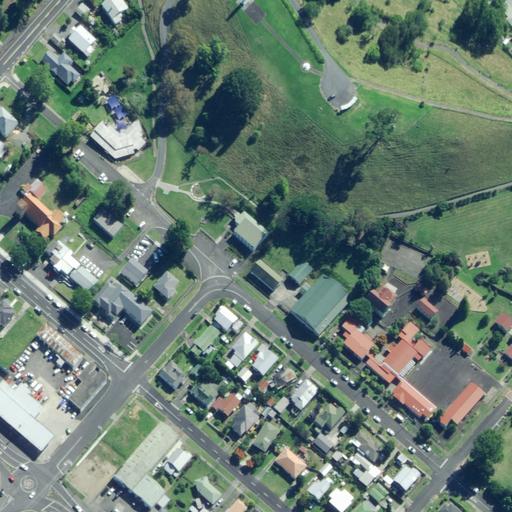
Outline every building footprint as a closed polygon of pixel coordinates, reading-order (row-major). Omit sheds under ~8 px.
[(103,0),(101,2),(103,4),(100,7),(115,26),(122,20),(119,16),(129,8),(121,0),(103,0)] [(511,0),(496,0),(506,10),(504,12),(508,17),(506,19),(511,25),(511,0)] [(89,10),(82,4),(75,12),(82,19),(89,10)] [(96,41),(80,28),(76,33),(73,30),(69,35),(72,38),(68,42),(87,58),(92,53),(88,50),(96,41)] [(67,45),(55,35),(50,41),(62,51),(67,45)] [(73,63),(64,54),(57,61),(49,54),(41,64),(69,88),(80,76),(69,66),(73,63)] [(18,127),(1,112),(0,113),(0,135),(6,140),(18,127)] [(140,134),(142,132),(134,125),(127,133),(117,137),(100,122),(94,131),(90,136),(114,158),(136,150),(146,138),(140,134)] [(48,191),(38,183),(16,208),(38,227),(34,231),(44,239),(51,231),(54,234),(62,225),(59,222),(65,215),(55,206),(52,210),(40,200),(48,191)] [(73,203),(78,207),(84,200),(80,196),(73,203)] [(102,206),(92,219),(112,237),(123,225),(102,206)] [(269,233),(244,211),(235,221),(240,225),(234,232),(254,250),(269,233)] [(70,259),(73,256),(58,243),(56,246),(53,243),(45,253),(50,257),(52,259),(49,263),(55,268),(53,270),(58,275),(61,272),(68,278),(87,294),(97,282),(81,268),(70,259)] [(303,258),(289,274),(299,284),(314,268),(303,258)] [(283,278),(260,259),(248,275),(271,293),(283,278)] [(148,273),(133,260),(120,274),(136,287),(148,273)] [(179,284),(167,273),(162,278),(153,289),(167,302),(176,293),(173,291),(179,284)] [(328,274),(294,312),(320,334),(354,296),(328,274)] [(428,289),(419,282),(415,288),(423,294),(428,289)] [(379,283),(365,299),(384,316),(398,300),(379,283)] [(152,315),(117,285),(113,290),(108,285),(92,303),(114,322),(123,312),(141,328),(152,315)] [(439,311),(424,297),(415,306),(430,320),(439,311)] [(165,310),(152,298),(148,302),(161,314),(165,310)] [(16,315),(3,303),(0,306),(0,326),(3,329),(16,315)] [(237,320),(225,309),(222,307),(214,316),(217,318),(214,321),(226,332),(237,320)] [(511,321),(502,313),(494,322),(507,334),(511,328),(511,321)] [(343,342),(388,384),(394,378),(367,353),(376,344),(362,330),(357,326),(350,319),(342,327),(350,335),(343,342)] [(421,329),(409,319),(397,333),(408,343),(421,329)] [(84,353),(46,321),(34,334),(72,367),(84,353)] [(243,326),(239,322),(232,329),(236,333),(243,326)] [(219,336),(210,327),(198,341),(197,340),(193,345),(195,346),(190,352),(197,358),(202,353),(203,354),(219,336)] [(237,369),(258,345),(254,342),(256,339),(250,333),(247,336),(246,334),(232,350),(236,354),(226,366),(231,371),(235,367),(237,369)] [(422,337),(413,347),(424,357),(433,347),(422,337)] [(404,339),(383,363),(399,377),(420,354),(404,339)] [(471,351),(465,346),(462,350),(468,355),(471,351)] [(255,361),(256,362),(251,368),(262,378),(277,360),(268,352),(262,347),(257,352),(260,355),(255,361)] [(107,377),(89,362),(74,378),(80,383),(64,401),(77,412),(107,377)] [(176,369),(177,368),(171,363),(159,376),(175,390),(182,383),(186,378),(176,369)] [(200,371),(196,368),(191,373),(196,377),(200,371)] [(252,376),(244,369),(237,377),(245,384),(252,376)] [(296,379),(290,369),(272,380),(275,384),(269,387),(273,393),(296,379)] [(437,405),(404,377),(392,391),(425,419),(437,405)] [(12,390),(1,381),(0,382),(0,420),(17,434),(30,418),(41,406),(16,385),(12,390)] [(217,396),(200,381),(194,388),(190,393),(207,408),(217,396)] [(487,392),(474,381),(439,422),(445,427),(452,420),(458,425),(487,392)] [(269,386),(263,382),(256,390),(261,395),(269,386)] [(289,403),(294,407),(290,412),(297,418),(301,413),(318,392),(306,382),(289,403)] [(233,393),(225,402),(219,397),(211,407),(216,411),(217,410),(227,418),(242,401),(233,393)] [(289,404),(283,399),(274,409),(280,415),(289,404)] [(255,409),(250,405),(247,409),(244,407),(232,422),(235,425),(231,430),(242,439),(259,419),(252,413),(255,409)] [(147,431),(143,429),(143,428),(152,418),(138,406),(128,417),(136,425),(132,429),(142,437),(145,440),(153,431),(150,428),(147,431)] [(319,436),(326,428),(331,431),(345,416),(339,410),(337,412),(330,406),(321,416),(314,410),(307,418),(314,424),(317,426),(313,431),(319,436)] [(276,415),(271,412),(268,416),(272,420),(276,415)] [(43,430),(30,418),(17,434),(29,445),(41,456),(55,440),(43,430)] [(180,439),(161,423),(113,479),(131,495),(147,477),(180,439)] [(135,439),(118,424),(108,437),(125,451),(128,447),(130,449),(133,446),(131,444),(135,439)] [(279,432),(266,424),(252,447),(265,455),(279,432)] [(374,464),(377,460),(381,463),(386,457),(382,454),(385,450),(376,443),(374,445),(360,433),(349,445),(357,452),(363,458),(365,456),(374,464)] [(166,463),(162,468),(171,476),(174,479),(178,474),(191,458),(185,453),(183,455),(177,450),(166,463)] [(306,468),(286,450),(274,463),(295,481),(306,468)] [(373,468),(356,453),(349,461),(357,468),(360,465),(369,473),(373,468)] [(110,464),(102,457),(95,466),(102,472),(110,464)] [(407,461),(401,457),(398,461),(403,466),(407,461)] [(332,468),(327,464),(319,473),(324,477),(332,468)] [(410,473),(405,469),(393,484),(405,494),(420,477),(412,471),(410,473)] [(373,480),(366,474),(360,482),(367,488),(373,480)] [(390,476),(388,474),(382,481),(389,487),(393,483),(388,478),(390,476)] [(147,477),(131,495),(151,511),(166,494),(147,477)] [(331,482),(327,478),(321,485),(317,482),(307,493),(317,503),(330,489),(328,486),(331,482)] [(208,485),(206,479),(195,483),(196,492),(212,506),(221,497),(208,485)] [(388,494),(378,484),(368,494),(379,504),(388,494)] [(341,496),(336,491),(329,499),(332,502),(329,505),(336,511),(345,511),(355,501),(344,492),(341,496)] [(244,511),(247,509),(238,501),(228,511),(244,511)] [(373,511),(364,503),(355,511),(373,511)]
